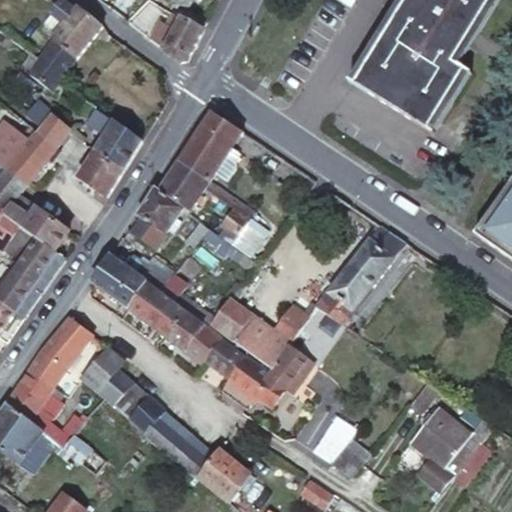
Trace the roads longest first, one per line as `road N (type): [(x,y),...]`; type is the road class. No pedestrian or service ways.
road 1 (residential): [(197,87),(511,299)]
road 2 (residential): [(0,376),(197,87)]
road 3 (residential): [(76,0),(197,87)]
